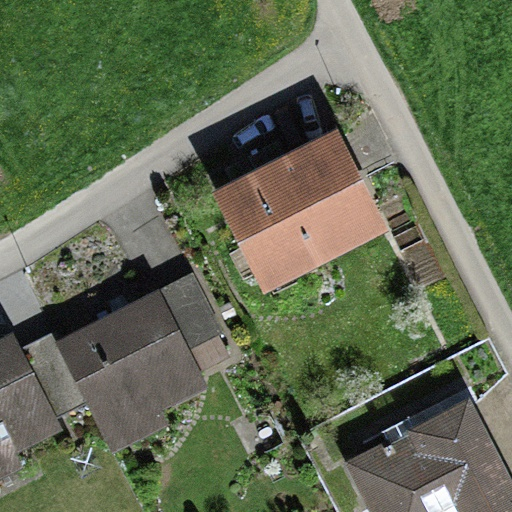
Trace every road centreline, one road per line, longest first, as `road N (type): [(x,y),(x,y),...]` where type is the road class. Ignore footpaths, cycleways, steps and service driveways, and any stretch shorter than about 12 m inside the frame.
road 1 (residential): [(352,52),(0,255)]
road 2 (residential): [(511,360),(352,52)]
